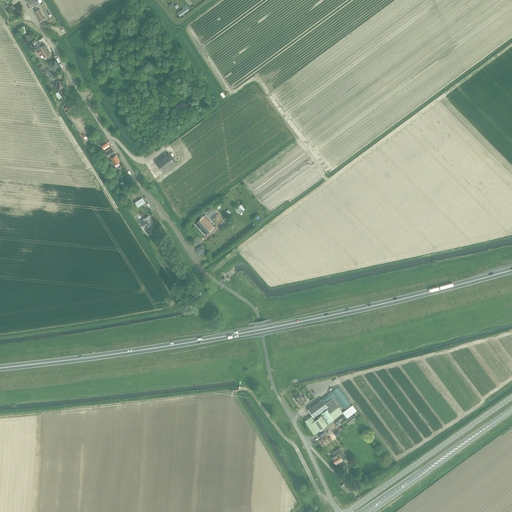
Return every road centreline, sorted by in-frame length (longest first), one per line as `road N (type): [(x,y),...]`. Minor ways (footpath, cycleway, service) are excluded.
road 1 (trunk): [(511,270),(294,323),(0,367)]
road 2 (track): [(0,415),(247,388),(295,446)]
road 3 (unclassified): [(142,190),(23,0)]
road 4 (unclassified): [(511,397),(347,511)]
road 5 (secondary): [(365,511),(511,409)]
road 6 (unclassified): [(236,295),(197,264),(142,190)]
road 7 (unclassified): [(331,500),(270,382)]
